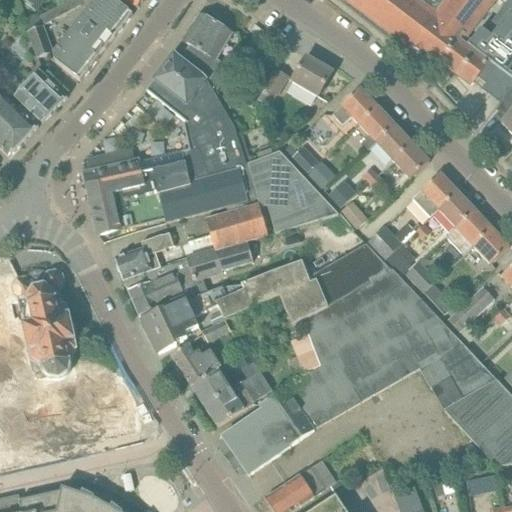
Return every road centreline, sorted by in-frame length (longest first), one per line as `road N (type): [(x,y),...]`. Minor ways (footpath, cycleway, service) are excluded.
road 1 (residential): [(511,212),(364,57),(286,0)]
road 2 (residential): [(177,431),(73,245),(18,203)]
road 3 (unclassified): [(18,203),(174,0)]
road 4 (residential): [(0,483),(144,450),(177,431)]
